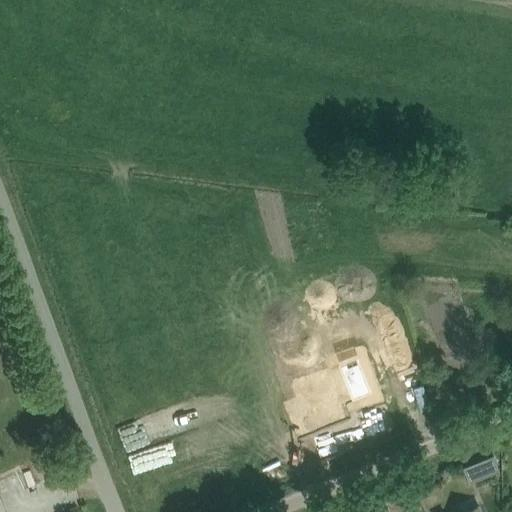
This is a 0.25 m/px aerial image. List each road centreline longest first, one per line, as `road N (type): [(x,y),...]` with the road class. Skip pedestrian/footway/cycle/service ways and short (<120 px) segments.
road 1 (unclassified): [(123,511),(0,170)]
road 2 (unclassified): [(270,511),(511,418)]
